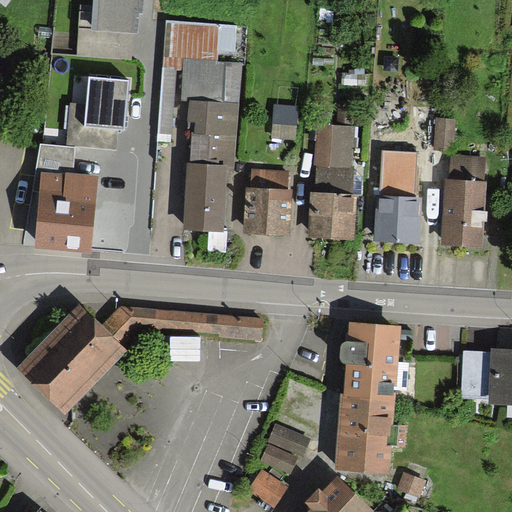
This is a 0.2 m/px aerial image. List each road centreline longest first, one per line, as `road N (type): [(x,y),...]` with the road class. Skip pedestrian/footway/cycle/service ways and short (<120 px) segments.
road 1 (residential): [(0,290),(138,284),(511,304)]
road 2 (primary): [(113,511),(0,403)]
